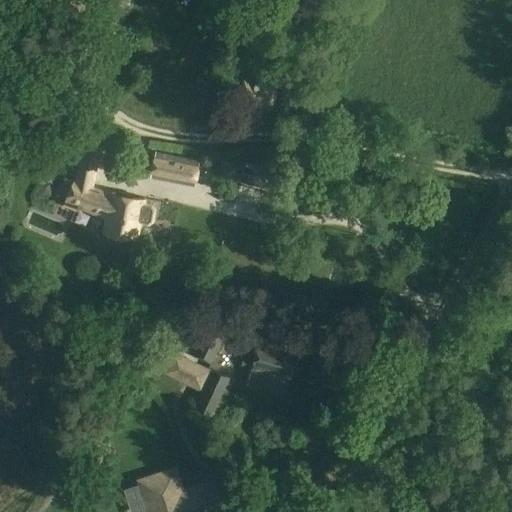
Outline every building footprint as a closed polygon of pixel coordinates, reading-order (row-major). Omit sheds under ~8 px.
[(243,101),(274,107),(277,91),(246,86),(243,101)] [(284,99),(299,100),(301,87),(285,86),(284,99)] [(153,205),(145,204),(146,200),(107,193),(94,188),(102,148),(78,143),(73,171),(80,172),(78,181),(77,181),(66,206),(77,211),(79,206),(107,218),(104,233),(137,240),(141,224),(148,225),(153,223),(156,210),(153,205)] [(156,152),(152,176),(194,184),(198,160),(156,152)] [(212,365),(224,339),(223,338),(230,325),(203,320),(193,340),(194,341),(189,353),(194,355),(193,356),(212,365)] [(261,341),(256,360),(245,357),(242,366),(254,370),(250,383),(270,389),(274,376),(290,381),(298,353),(261,341)] [(165,372),(202,391),(213,370),(175,351),(165,372)] [(213,415),(230,377),(214,369),(197,407),(213,415)] [(224,511),(214,482),(182,493),(175,470),(141,482),(150,511),(224,511)]
